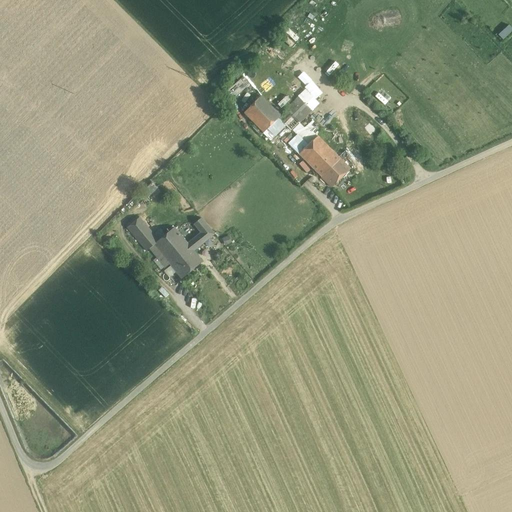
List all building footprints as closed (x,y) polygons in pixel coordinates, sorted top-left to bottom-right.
[(79,0),(52,0),(52,1),(58,4),(56,6),(54,10),(56,8),(64,16),(77,4),(77,2),(79,0)] [(124,35),(125,24),(101,0),(90,0),(81,9),(80,24),(71,23),(69,20),(68,27),(73,32),(70,35),(69,43),(75,37),(74,48),(86,49),(91,54),(93,53),(99,59),(124,35)] [(282,108),(306,85),(300,78),(284,94),(286,96),(278,104),(282,108)] [(375,96),(385,104),(392,96),(381,87),(375,96)] [(294,102),(307,113),(318,102),(305,90),(294,102)] [(261,96),(244,113),(256,125),(264,133),(278,118),(281,116),(281,115),(261,96)] [(307,113),(294,102),(281,115),(281,116),(278,118),(291,130),(307,113)] [(264,133),(256,125),(252,130),(259,137),(264,133)] [(317,136),(299,154),(322,177),(340,159),(317,136)] [(340,159),(322,177),(332,187),(350,169),(340,159)] [(140,195),(146,200),(157,188),(152,183),(140,195)] [(159,240),(139,217),(127,227),(147,250),(148,249),(154,244),(159,240)] [(191,247),(199,255),(219,237),(207,224),(199,231),(204,236),(191,247)] [(191,247),(174,227),(159,240),(154,244),(170,263),(172,264),(191,247)] [(222,239),(224,245),(232,243),(230,236),(222,239)] [(170,263),(154,244),(148,249),(156,258),(164,266),(165,268),(170,263)] [(199,255),(191,247),(172,264),(183,277),(203,260),(199,255)] [(164,266),(156,258),(153,260),(161,269),(164,266)]
